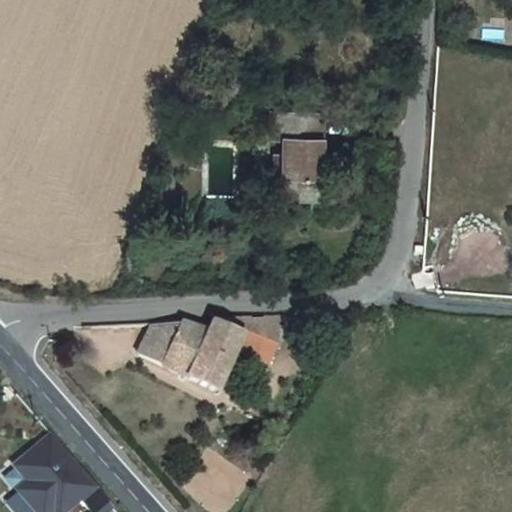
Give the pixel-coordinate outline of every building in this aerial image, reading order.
[(260,136),(261,153),(260,195),(296,197),(300,110),(245,109),(247,136),(260,136)] [(249,195),(260,195),(261,153),(251,153),(249,195)] [(252,327),(255,313),(188,318),(181,325),(158,372),(184,384),(209,347),(271,367),(284,339),(252,327)] [(158,372),(181,325),(121,322),(112,350),(158,372)] [(74,504),(89,491),(26,420),(0,441),(0,464),(2,466),(0,467),(0,484),(18,506),(28,498),(35,504),(56,484),(74,504)]
